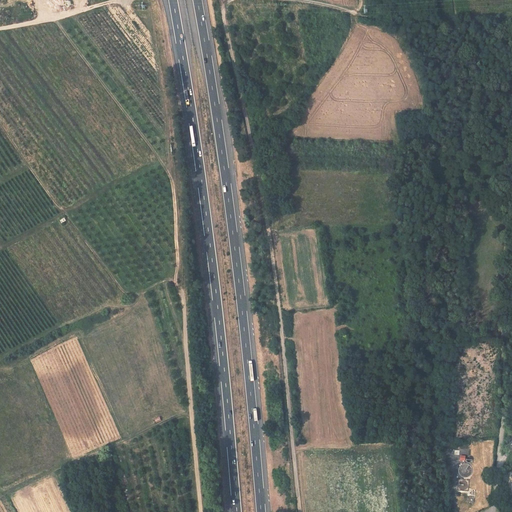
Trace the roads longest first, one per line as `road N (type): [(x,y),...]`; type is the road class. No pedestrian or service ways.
road 1 (track): [(299,511),(265,221),(225,21),(224,4),(232,0)]
road 2 (motorway): [(261,511),(236,253),(197,0)]
road 3 (motorway): [(172,0),(211,257),(236,511)]
road 4 (track): [(492,511),(511,172),(474,34)]
road 5 (track): [(53,17),(169,175),(174,209)]
road 6 (unclassified): [(200,511),(182,298)]
road 7 (track): [(0,28),(122,0)]
